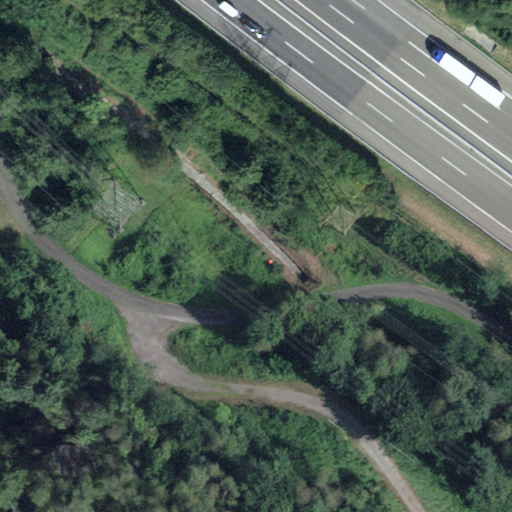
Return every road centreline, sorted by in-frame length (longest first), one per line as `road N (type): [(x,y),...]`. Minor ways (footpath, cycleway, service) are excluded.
road 1 (track): [(511,352),(419,292),(371,291),(253,313),(145,313),(75,271),(8,198),(0,171)]
road 2 (track): [(419,511),(363,434),(333,411),(307,399),(197,383),(161,365),(145,338),(145,313)]
road 3 (motorway): [(239,0),(511,202)]
road 4 (motorway): [(511,139),(327,0)]
